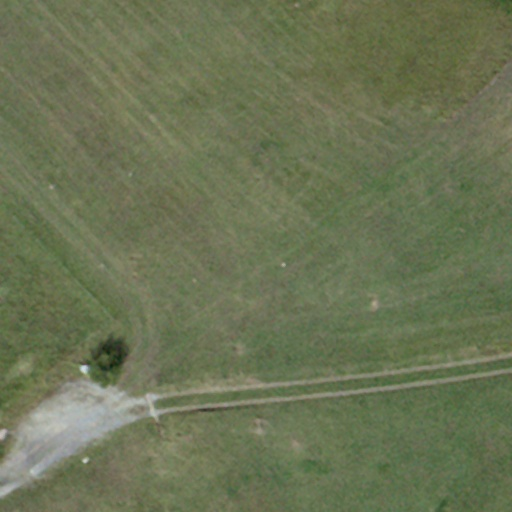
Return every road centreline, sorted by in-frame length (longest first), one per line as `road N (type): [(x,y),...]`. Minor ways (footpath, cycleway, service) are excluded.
road 1 (track): [(0,486),(80,436),(159,408),(511,366)]
road 2 (track): [(116,423),(136,366),(511,84)]
